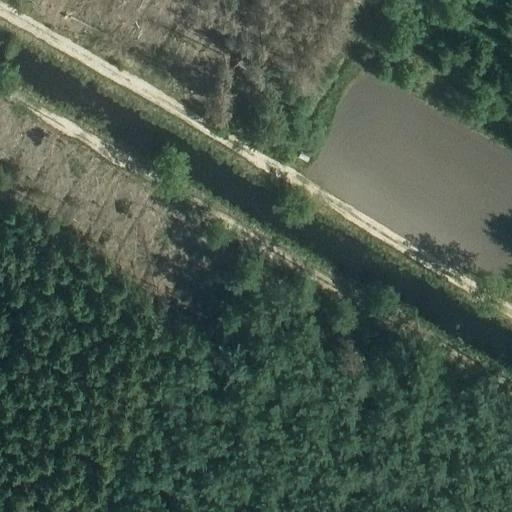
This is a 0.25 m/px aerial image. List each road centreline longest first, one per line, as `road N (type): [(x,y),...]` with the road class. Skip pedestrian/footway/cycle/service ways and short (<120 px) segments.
road 1 (track): [(511,310),(0,9)]
road 2 (track): [(511,392),(0,92)]
